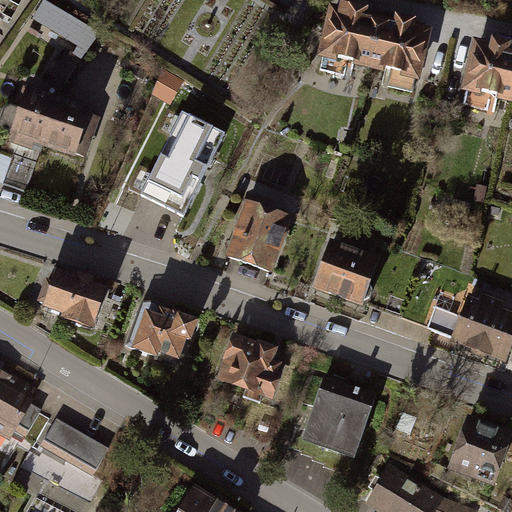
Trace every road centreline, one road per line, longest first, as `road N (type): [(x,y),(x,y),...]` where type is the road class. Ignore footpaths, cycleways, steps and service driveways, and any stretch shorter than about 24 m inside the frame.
road 1 (residential): [(0,231),(511,401)]
road 2 (residential): [(307,511),(0,325)]
